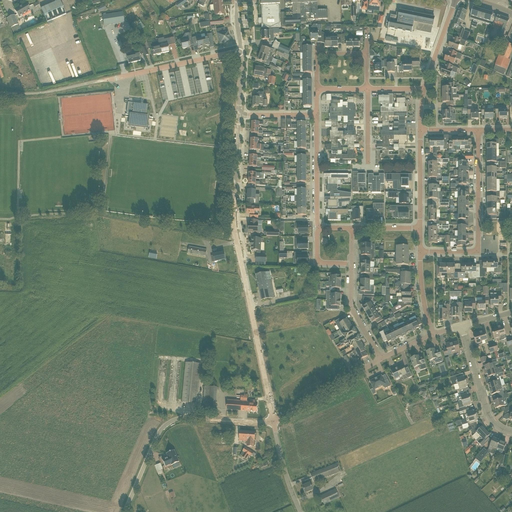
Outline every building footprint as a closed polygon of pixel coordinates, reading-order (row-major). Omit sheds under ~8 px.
[(214,16),(223,15),(221,0),(213,0),(214,0),(213,0),(214,16)] [(260,0),(261,5),(262,28),(281,28),(279,0),(260,0)] [(304,3),(303,0),(285,0),(285,7),(293,7),(293,16),(300,15),(300,4),(304,3)] [(300,15),(301,20),(306,20),(306,13),(310,13),(310,20),(328,19),(327,10),(317,10),(316,0),(303,0),(304,3),(300,4),(300,15)] [(362,1),(362,7),(361,10),(367,11),(367,10),(379,11),(380,8),(380,0),(370,0),(370,3),(368,3),(368,2),(362,1)] [(60,1),(41,9),(47,23),(66,15),(60,1)] [(19,18),(31,11),(26,3),(14,10),(19,18)] [(493,14),(473,8),(471,16),(470,19),(474,21),(474,20),(490,25),(493,26),(497,15),(493,14)] [(463,21),(466,12),(463,11),(464,10),(461,9),(461,10),(460,9),(454,25),(459,26),(458,27),(461,28),(464,21),(463,21)] [(391,15),(388,29),(412,33),(413,29),(415,29),(415,30),(421,31),(421,30),(431,32),(432,28),(431,27),(431,26),(433,26),(434,18),(400,11),(399,14),(399,18),(396,17),(396,16),(391,15)] [(124,23),(122,13),(102,16),(103,26),(124,23)] [(11,28),(18,25),(14,15),(7,19),(11,28)] [(301,20),(300,15),(293,16),(293,19),(281,19),(282,28),(285,28),(285,25),(301,24),(301,20)] [(496,37),(502,39),(504,32),(509,20),(497,15),(493,26),(493,27),(499,30),(496,37)] [(143,25),(140,20),(139,20),(137,17),(133,20),(135,23),(135,24),(138,28),(143,25)] [(322,37),(322,35),(322,25),(317,25),(317,28),(315,28),(314,31),(311,31),(311,40),(316,40),(316,39),(318,39),(318,37),(322,37)] [(231,42),(230,37),(228,38),(228,36),(229,36),(228,32),(225,32),(224,28),(216,30),(219,41),(220,40),(221,44),(226,43),(226,44),(231,42)] [(461,40),(466,42),(467,42),(470,33),(465,31),(461,40)] [(273,32),(268,32),(262,32),(262,40),(269,40),(269,37),(274,36),(273,32)] [(189,46),(193,45),(191,38),(190,33),(185,35),(182,39),(178,41),(180,45),(181,44),(182,49),(190,47),(189,46)] [(212,33),(205,35),(205,38),(202,39),(204,48),(206,48),(206,46),(209,46),(209,43),(213,42),(212,33)] [(332,48),(332,39),(332,35),(322,35),(322,37),(322,42),(325,42),(325,48),(332,48)] [(342,35),(342,36),(342,42),(342,45),(347,45),(347,48),(353,48),(353,38),(353,37),(345,37),(345,35),(342,35)] [(342,36),(335,36),(335,39),(332,39),(332,48),(338,48),(338,42),(342,42),(342,36)] [(201,49),(204,48),(202,39),(198,39),(197,37),(191,38),(193,45),(193,46),(197,45),(198,48),(201,47),(201,49)] [(466,42),(461,40),(457,39),(453,37),(452,41),(451,40),(450,43),(449,43),(448,45),(449,46),(448,47),(457,51),(459,45),(464,47),(466,42)] [(363,38),(357,38),(353,38),(353,48),(360,48),(360,44),(363,44),(363,38)] [(159,43),(161,54),(169,52),(167,45),(170,45),(169,39),(164,40),(164,42),(159,43)] [(153,56),(161,54),(159,43),(158,43),(158,41),(158,42),(153,44),(153,43),(147,44),(149,50),(152,49),(153,56)] [(303,53),(312,53),(312,47),(305,47),(305,43),(302,43),(298,43),(298,47),(303,47),(303,53)] [(499,56),(493,71),(504,76),(510,60),(508,59),(511,49),(511,45),(506,43),(501,56),(499,56)] [(270,50),(263,47),(261,50),(261,51),(260,52),(260,53),(260,54),(272,58),(274,50),(270,49),(270,50)] [(127,56),(129,64),(140,61),(139,55),(140,55),(139,50),(134,52),(135,56),(131,57),(130,55),(127,56)] [(460,60),(462,55),(449,51),(447,56),(446,55),(444,61),(454,64),(456,59),(460,60)] [(270,62),(272,63),(273,58),(272,58),(260,54),(258,60),(265,63),(264,64),(269,66),(270,62)] [(382,68),(384,68),(384,61),(382,61),(382,58),(377,58),(377,59),(373,59),(373,63),(374,63),(374,73),(382,73),(382,68)] [(391,64),(388,64),(388,73),(395,73),(395,67),(397,67),(397,60),(391,60),(391,64)] [(403,67),(403,72),(409,71),(409,73),(412,73),(412,67),(419,67),(419,61),(412,60),(412,63),(405,63),(405,67),(403,67)] [(457,74),(458,69),(445,64),(444,67),(443,67),(440,74),(444,75),(443,76),(447,77),(450,78),(452,72),(457,74)] [(270,75),(271,70),(265,69),(258,68),(258,69),(256,69),(255,72),(254,74),(255,74),(255,75),(263,77),(264,74),(270,75)] [(275,85),(276,79),(276,77),(269,76),(268,84),(275,85)] [(443,88),(443,95),(456,95),(456,88),(453,88),(453,84),(447,84),(447,88),(443,88)] [(260,92),(260,93),(257,93),(257,98),(253,98),(253,106),(259,107),(259,105),(263,105),(263,106),(267,107),(268,101),(266,101),(267,95),(264,95),(264,93),(260,92)] [(394,113),(394,108),(389,108),(389,105),(393,105),(393,95),(389,95),(389,97),(379,97),(379,104),(382,104),(382,105),(383,105),(383,107),(382,107),(381,107),(381,113),(394,113)] [(456,95),(443,95),(443,103),(447,103),(447,106),(453,106),(453,102),(451,102),(451,99),(459,99),(459,95),(456,95)] [(399,108),(394,108),(394,113),(407,113),(407,107),(405,107),(405,98),(397,98),(397,104),(399,104),(399,108)] [(330,107),(330,113),(343,113),(343,107),(343,104),(340,104),(340,101),(331,101),(331,107),(330,107)] [(343,107),(343,113),(356,112),(356,107),(354,107),(354,101),(348,101),(348,107),(343,107)] [(475,107),(471,107),(471,102),(468,102),(468,107),(468,115),(472,115),(472,119),(479,119),(479,111),(475,111),(475,107)] [(146,117),(148,105),(142,104),(133,103),(128,103),(127,113),(132,114),(132,115),(130,115),(129,126),(146,128),(148,117),(146,117)] [(493,119),(493,113),(493,107),(492,106),(488,106),(487,107),(482,107),(482,116),(485,116),(485,119),(493,119)] [(496,106),(496,112),(496,114),(499,113),(499,118),(502,118),(503,119),(507,119),(507,110),(502,110),(502,106),(496,106)] [(443,120),(444,120),(444,124),(451,124),(451,121),(455,121),(455,114),(453,114),(453,108),(447,108),(447,112),(443,112),(443,120)] [(356,112),(343,113),(343,117),(348,117),(348,124),(354,124),(354,118),(356,118),(356,112)] [(343,117),(343,113),(330,113),(330,118),(331,118),(331,124),(331,125),(338,124),(338,117),(343,117)] [(382,118),(382,124),(389,124),(389,117),(394,117),(394,113),(381,113),(381,118),(382,118)] [(394,124),(399,124),(405,124),(405,118),(407,118),(407,113),(394,113),(394,117),(399,117),(399,121),(398,121),(398,122),(394,122),(394,124)] [(330,131),(330,136),(343,136),(343,132),(338,132),(338,124),(331,125),(331,131),(330,131)] [(348,132),(343,132),(343,136),(356,136),(356,131),(354,131),(354,124),(348,124),(348,132)] [(389,132),(389,124),(382,124),(382,131),(381,131),(381,136),(394,136),(394,132),(389,132)] [(394,132),(394,136),(407,136),(407,131),(405,131),(405,124),(399,124),(399,131),(394,132)] [(338,140),(343,140),(343,136),(330,136),(330,141),(331,141),(331,148),(341,148),(341,146),(339,144),(338,144),(338,140)] [(348,140),(348,148),(354,148),(354,141),(356,141),(356,136),(343,136),(343,140),(348,140)] [(383,141),(383,148),(394,148),(394,146),(389,146),(389,140),(394,140),(394,136),(381,136),(381,141),(383,141)] [(407,141),(407,136),(394,136),(394,140),(399,140),(399,148),(405,148),(405,141),(407,141)] [(444,139),(437,139),(437,147),(437,152),(440,152),(440,147),(444,147),(444,150),(447,150),(447,141),(444,141),(444,139)] [(461,150),(461,139),(453,139),(453,142),(449,142),(449,150),(456,150),(456,151),(461,151),(461,150)] [(471,150),(471,145),(468,145),(468,139),(461,139),(461,150),(471,150)] [(487,150),(496,150),(496,144),(499,144),(499,140),(492,140),(492,144),(487,144),(487,150)] [(342,151),(342,150),(342,148),(341,148),(331,148),(331,154),(330,154),(330,160),(331,160),(331,163),(335,163),(335,160),(340,160),(343,160),(343,155),(338,155),(338,151),(342,151)] [(354,154),(354,148),(348,148),(348,155),(343,155),(343,160),(356,160),(356,154),(354,154)] [(389,155),(389,151),(394,151),(394,148),(383,148),(383,154),(381,154),(381,160),(394,160),(394,155),(389,155)] [(405,148),(399,148),(394,148),(394,151),(399,151),(399,155),(394,155),(394,160),(407,160),(407,154),(405,154),(405,148)] [(465,162),(465,159),(461,159),(449,159),(449,162),(457,162),(459,162),(459,168),(468,168),(468,164),(466,164),(466,162),(467,162),(465,162)] [(271,171),(271,167),(263,166),(263,165),(263,162),(261,162),(260,162),(250,161),(250,162),(249,162),(249,164),(250,164),(249,167),(262,167),(262,171),(271,171)] [(328,177),(328,185),(338,185),(338,179),(346,179),(346,174),(331,174),(331,177),(328,177)] [(353,177),(353,193),(359,193),(359,184),(366,184),(365,174),(358,174),(358,177),(353,177)] [(406,174),(386,174),(386,181),(397,181),(397,191),(406,191),(406,188),(409,188),(409,181),(406,181),(406,174)] [(459,179),(459,182),(456,182),(456,184),(454,184),(454,187),(457,187),(459,187),(459,185),(466,185),(466,183),(468,183),(468,179),(459,179)] [(338,191),(338,185),(328,185),(328,186),(328,191),(328,193),(330,193),(330,197),(351,197),(351,193),(338,192),(338,191)] [(463,192),(463,190),(463,189),(456,189),(456,193),(458,193),(458,198),(466,198),(466,195),(468,195),(468,192),(463,192)] [(247,204),(253,204),(253,199),(255,199),(255,197),(259,197),(259,193),(255,193),(256,190),(248,190),(248,199),(247,199),(247,204)] [(409,204),(409,196),(406,196),(406,193),(388,193),(388,198),(399,198),(399,199),(399,204),(409,204)] [(351,197),(330,197),(330,201),(328,201),(328,208),(338,208),(338,203),(348,202),(351,202),(351,197)] [(373,210),(367,210),(367,220),(373,220),(374,217),(384,217),(384,204),(373,204),(373,210)] [(405,205),(390,205),(390,210),(395,210),(395,217),(399,217),(409,217),(409,210),(405,210),(405,205)] [(258,218),(258,216),(258,214),(259,215),(260,207),(251,207),(247,207),(247,214),(250,214),(250,218),(258,218)] [(363,207),(359,207),(359,211),(353,211),(353,221),(360,221),(360,218),(363,218),(363,207)] [(328,213),(328,221),(338,221),(338,216),(348,214),(348,210),(330,210),(330,213),(328,213)] [(497,219),(496,210),(487,210),(487,216),(490,216),(490,219),(497,219)] [(456,220),(456,223),(462,223),(462,220),(466,220),(466,217),(468,217),(468,214),(458,214),(458,220),(456,220)] [(258,225),(258,221),(250,220),(250,225),(250,227),(249,227),(249,232),(253,232),(253,233),(258,233),(258,225)] [(462,226),(462,223),(456,223),(452,223),(452,226),(456,226),(458,226),(458,231),(466,231),(466,229),(468,229),(468,226),(462,226)] [(303,224),(296,224),(296,229),(298,229),(298,234),(301,234),(301,235),(305,235),(305,234),(308,234),(308,227),(303,227),(303,224)] [(429,235),(429,236),(439,236),(439,231),(437,231),(437,229),(449,229),(449,225),(446,225),(440,225),(435,225),(435,228),(429,228),(429,232),(428,233),(428,235),(429,235)] [(450,237),(450,239),(458,240),(458,242),(457,242),(457,246),(464,246),(464,242),(466,242),(466,240),(468,240),(468,237),(458,237),(453,237),(450,237)] [(250,246),(252,246),(252,250),(253,251),(256,251),(261,251),(261,243),(263,243),(263,239),(261,239),(252,238),(252,242),(250,242),(250,246)] [(308,249),(308,242),(303,242),(303,239),(296,239),(296,244),(299,244),(299,249),(308,249)] [(373,245),(373,241),(367,241),(367,244),(362,244),(362,249),(361,249),(361,250),(371,250),(371,247),(373,245)] [(396,246),(396,248),(396,249),(397,249),(397,252),(397,253),(408,253),(408,246),(401,246),(401,245),(398,245),(398,246),(396,246)] [(207,250),(204,250),(204,246),(203,246),(202,249),(189,247),(187,254),(205,257),(207,250)] [(215,262),(220,261),(226,260),(224,253),(217,254),(216,250),(212,251),(213,256),(215,262)] [(370,253),(371,250),(361,250),(361,251),(362,251),(361,256),(367,256),(367,259),(372,259),(372,255),(370,253)] [(298,264),(308,264),(308,262),(309,262),(309,259),(308,259),(308,257),(302,257),(302,253),(295,253),(295,259),(298,259),(298,264)] [(370,268),(370,262),(372,262),(373,259),(372,259),(367,259),(366,259),(366,262),(361,262),(361,268),(370,268)] [(408,265),(408,259),(397,259),(396,259),(396,262),(397,262),(397,265),(396,265),(396,266),(398,266),(398,267),(401,267),(401,265),(408,265)] [(480,266),(480,270),(480,278),(486,277),(486,273),(487,273),(487,268),(490,268),(490,261),(483,261),(483,266),(480,266)] [(494,274),(501,273),(501,266),(498,266),(498,261),(490,261),(490,268),(494,268),(494,274)] [(436,277),(441,277),(445,277),(445,279),(447,279),(447,265),(440,265),(440,270),(436,270),(436,277)] [(469,279),(469,272),(469,265),(462,265),(462,270),(458,270),(458,275),(458,279),(465,279),(469,279)] [(476,265),(469,265),(469,272),(473,272),(473,278),(480,278),(480,270),(476,270),(476,265)] [(370,274),(370,268),(361,268),(361,274),(366,274),(366,277),(373,277),(373,274),(370,274)] [(409,273),(409,270),(395,270),(395,273),(401,276),(401,279),(411,279),(411,277),(410,277),(410,273),(409,273)] [(256,275),(259,291),(261,300),(275,298),(270,272),(262,274),(256,275)] [(341,277),(336,276),(336,273),(330,273),(330,278),(329,278),(329,282),(332,282),(341,283),(341,277)] [(411,281),(411,279),(401,279),(401,282),(395,284),(395,288),(399,288),(406,288),(408,288),(408,285),(410,285),(410,282),(411,282),(411,281)] [(341,283),(332,282),(332,286),(330,286),(330,291),(337,291),(337,288),(341,289),(341,283)] [(370,290),(370,286),(361,286),(361,292),(366,292),(366,295),(372,295),(372,290),(370,290)] [(402,297),(403,297),(411,297),(411,291),(406,291),(406,288),(399,288),(399,294),(402,294),(402,297)] [(341,295),(337,294),(337,291),(330,291),(327,291),(327,294),(330,294),(330,296),(332,296),(332,300),(341,301),(341,300),(341,295)] [(488,304),(491,304),(491,308),(494,308),(494,305),(498,305),(498,300),(501,300),(501,293),(497,293),(497,298),(491,298),(488,298),(488,304)] [(412,297),(411,297),(403,297),(403,303),(403,304),(401,306),(403,309),(407,306),(411,306),(411,303),(412,303),(412,297)] [(488,298),(485,298),(483,298),(483,302),(475,302),(475,306),(478,306),(478,310),(485,310),(485,304),(488,304),(488,298)] [(338,306),(341,307),(341,301),(332,300),(327,300),(327,310),(338,310),(338,306)] [(472,306),(475,306),(475,302),(475,300),(468,300),(468,304),(465,304),(465,313),(472,313),(472,306)] [(439,320),(446,320),(446,313),(449,313),(449,305),(449,302),(447,302),(447,305),(443,305),(443,310),(439,310),(439,320)] [(366,313),(374,308),(371,303),(363,308),(366,313)] [(459,310),(462,310),(462,304),(456,304),(456,309),(452,309),(452,316),(452,317),(459,317),(459,310)] [(369,318),(377,313),(374,308),(366,313),(369,318)] [(383,320),(380,316),(379,317),(377,313),(369,318),(372,323),(376,320),(378,323),(383,320)] [(335,322),(340,330),(351,324),(350,322),(349,322),(347,319),(344,321),(342,317),(339,319),(339,320),(338,320),(335,322)] [(388,317),(384,319),(385,321),(378,325),(380,328),(386,325),(385,323),(390,321),(388,317)] [(419,328),(418,326),(422,324),(419,318),(410,322),(414,331),(417,330),(416,329),(419,328)] [(414,331),(410,322),(405,324),(409,333),(412,332),(414,331)] [(342,335),(343,335),(353,329),(352,326),(351,324),(340,330),(342,335)] [(406,334),(409,333),(405,324),(400,327),(404,336),(405,335),(406,335),(406,334)] [(504,340),(504,339),(506,338),(505,335),(503,325),(497,327),(500,338),(501,341),(504,340)] [(403,336),(404,336),(400,327),(395,329),(398,338),(402,336),(402,337),(403,336)] [(497,339),(500,338),(497,327),(495,328),(496,329),(492,331),(494,340),(495,340),(495,343),(498,342),(497,339)] [(360,341),(361,341),(358,336),(360,335),(358,333),(357,333),(354,328),(353,329),(343,335),(345,339),(340,342),(342,346),(348,343),(350,347),(352,346),(360,341)] [(396,339),(398,338),(395,329),(389,332),(394,341),(396,339)] [(394,341),(389,332),(384,334),(383,331),(379,333),(383,342),(387,340),(388,342),(391,341),(391,342),(394,341)] [(487,340),(485,331),(479,332),(482,343),(483,344),(486,344),(488,344),(487,340)] [(474,336),(477,348),(480,347),(479,345),(482,343),(479,332),(477,333),(478,335),(474,336)] [(352,346),(355,350),(364,345),(363,343),(362,344),(360,341),(352,346)] [(445,356),(454,353),(454,352),(460,350),(457,342),(450,344),(450,343),(446,344),(447,349),(443,350),(445,356)] [(365,348),(364,345),(355,350),(352,352),(357,360),(360,358),(361,360),(368,356),(365,351),(366,351),(364,348),(365,348)] [(434,349),(431,350),(426,352),(429,361),(433,360),(436,364),(443,362),(439,350),(435,352),(434,349)] [(419,358),(418,356),(411,359),(414,368),(418,366),(420,371),(427,369),(425,364),(423,357),(419,358)] [(483,370),(484,372),(496,369),(495,365),(497,365),(496,359),(488,362),(489,365),(484,366),(485,369),(483,370)] [(201,364),(186,363),(182,402),(197,404),(201,364)] [(410,372),(407,374),(403,365),(391,371),(392,374),(391,376),(394,377),(395,380),(405,375),(408,378),(412,376),(410,372)] [(490,376),(491,380),(499,377),(504,376),(503,373),(499,374),(497,368),(496,369),(484,372),(485,375),(487,374),(487,377),(490,376)] [(465,379),(464,376),(460,378),(459,375),(453,377),(454,381),(455,385),(467,382),(467,379),(465,379)] [(370,381),(374,390),(382,386),(385,389),(391,386),(388,380),(384,382),(381,376),(370,381)] [(502,386),(501,383),(499,377),(491,380),(492,383),(488,384),(490,389),(502,386)] [(457,390),(458,394),(464,392),(467,391),(466,388),(468,388),(467,385),(468,384),(467,382),(455,385),(454,385),(456,390),(457,390)] [(497,397),(503,395),(504,395),(502,386),(490,389),(491,395),(496,394),(497,397)] [(459,397),(457,398),(458,403),(459,403),(472,399),(471,396),(469,397),(468,394),(465,395),(464,392),(458,394),(459,397)] [(507,394),(504,395),(503,395),(497,397),(498,400),(493,401),(495,409),(506,405),(507,404),(506,401),(505,401),(504,399),(509,398),(507,394)] [(461,409),(460,409),(459,409),(460,412),(469,409),(468,406),(472,405),(471,402),(472,402),(472,399),(459,403),(461,409)] [(255,405),(255,401),(250,401),(250,402),(227,400),(227,410),(257,412),(257,405),(255,405)] [(469,409),(460,412),(459,412),(460,416),(462,416),(463,420),(478,416),(477,413),(475,414),(474,411),(470,412),(469,409)] [(462,426),(468,424),(469,428),(475,426),(474,423),(478,422),(477,419),(478,418),(478,416),(463,420),(461,421),(462,426)] [(474,431),(473,432),(475,434),(472,437),(476,441),(486,431),(482,427),(479,430),(477,428),(474,430),(474,431)] [(239,441),(247,441),(248,436),(249,436),(249,432),(240,431),(239,441)] [(490,435),(486,431),(476,441),(482,447),(487,443),(490,439),(488,437),(490,435)] [(255,433),(249,432),(249,436),(248,436),(247,441),(247,447),(254,447),(255,446),(256,440),(255,440),(255,433)] [(496,449),(500,441),(494,438),(493,441),(492,441),(488,450),(491,451),(490,453),(494,455),(496,449)] [(496,449),(500,451),(498,454),(501,455),(505,447),(506,443),(500,441),(496,449)] [(245,448),(242,452),(244,453),(242,457),(247,460),(249,456),(251,457),(254,453),(245,448)] [(179,462),(175,451),(166,454),(168,458),(162,460),(165,467),(171,464),(171,465),(179,462)] [(313,482),(339,472),(338,467),(339,466),(338,463),(310,474),(313,482)] [(308,480),(305,481),(306,485),(303,486),(305,493),(313,490),(310,483),(308,480)] [(339,498),(338,495),(335,490),(321,496),(324,505),(339,498)]
